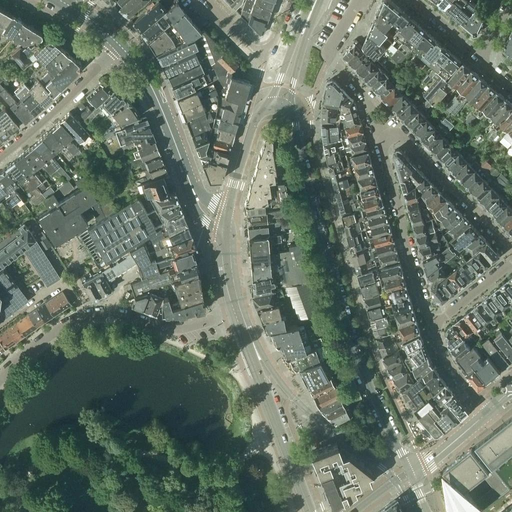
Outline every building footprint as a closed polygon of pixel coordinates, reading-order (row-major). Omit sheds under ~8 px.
[(121,0),(117,4),(121,8),(129,0),(121,0)] [(129,18),(129,17),(148,0),(129,0),(121,8),(119,10),(129,18)] [(155,19),(165,10),(166,9),(158,0),(157,0),(133,22),(141,31),(155,19)] [(225,0),(235,10),(242,4),(243,0),(225,0)] [(274,0),(246,0),(243,10),(268,18),(274,0)] [(412,19),(390,0),(382,0),(379,9),(402,28),(412,19)] [(439,0),(438,2),(447,9),(455,0),(439,0)] [(455,0),(447,9),(456,17),(470,0),(455,0)] [(464,24),(470,17),(480,6),(479,5),(478,6),(473,2),(474,0),(470,0),(456,17),(464,24)] [(183,11),(176,2),(176,1),(166,9),(165,10),(172,20),(183,11)] [(470,17),(481,26),(488,12),(487,11),(491,7),(488,4),(484,9),(480,6),(470,17)] [(0,33),(12,15),(0,7),(0,33)] [(374,21),(388,32),(393,28),(398,33),(402,28),(379,9),(374,21)] [(241,15),(259,34),(263,34),(263,33),(268,18),(243,10),(241,15)] [(178,28),(179,31),(192,21),(183,11),(172,20),(178,28)] [(6,34),(13,38),(23,21),(12,15),(0,33),(0,35),(4,37),(6,34)] [(478,32),(481,26),(470,17),(464,24),(475,33),(478,32)] [(163,28),(155,19),(141,31),(147,40),(163,28)] [(405,43),(421,26),(412,19),(402,28),(398,33),(396,35),(398,37),(395,40),(395,41),(389,48),(395,53),(399,49),(395,45),(400,39),(405,43)] [(29,25),(23,21),(13,38),(18,41),(19,39),(23,42),(25,39),(28,41),(41,37),(42,36),(41,33),(34,28),(34,27),(30,24),(29,25)] [(180,32),(186,40),(193,36),(198,33),(201,31),(192,21),(179,31),(180,32)] [(369,32),(382,43),(389,34),(388,32),(374,21),(369,32)] [(405,43),(414,50),(429,33),(421,26),(405,43)] [(164,28),(148,42),(155,52),(175,44),(171,37),(164,28)] [(244,102),(243,102),(249,83),(250,82),(230,76),(232,72),(231,72),(231,71),(238,64),(205,31),(203,29),(201,31),(198,33),(210,64),(216,58),(227,70),(227,71),(226,75),(227,76),(226,81),(229,82),(227,89),(220,88),(221,91),(217,92),(218,100),(217,106),(223,107),(229,109),(241,113),(244,102)] [(363,46),(377,60),(388,49),(382,43),(369,32),(363,46)] [(416,64),(437,40),(429,33),(414,50),(417,53),(412,60),(416,64)] [(10,52),(22,65),(27,70),(31,67),(34,70),(39,66),(61,47),(60,46),(59,44),(57,42),(55,42),(49,38),(42,44),(40,42),(39,41),(36,43),(34,42),(28,47),(26,44),(21,49),(17,45),(10,52)] [(503,48),(511,55),(511,40),(509,38),(503,48)] [(161,64),(194,49),(190,39),(174,45),(156,54),(161,64)] [(431,65),(446,48),(437,40),(416,64),(419,66),(424,59),(431,65)] [(352,64),(365,53),(355,43),(344,55),(352,64)] [(39,66),(34,70),(32,72),(42,83),(72,56),(61,47),(39,66)] [(424,88),(439,71),(454,55),(446,48),(431,65),(434,68),(420,84),(424,88)] [(198,59),(194,49),(161,64),(166,74),(198,59)] [(408,56),(404,53),(400,49),(391,58),(399,65),(408,56)] [(360,72),(373,61),(365,53),(352,64),(360,72)] [(441,86),(462,62),(454,55),(439,71),(441,73),(423,94),(428,98),(429,99),(441,86)] [(81,66),(81,65),(81,64),(81,63),(80,63),(80,62),(79,62),(79,61),(78,61),(78,60),(77,60),(76,60),(72,56),(42,83),(47,89),(52,95),(60,87),(81,66)] [(167,76),(172,86),(204,71),(199,60),(167,76)] [(208,69),(211,68),(207,60),(204,62),(203,60),(200,61),(204,70),(208,68),(208,69)] [(369,81),(381,70),(373,61),(360,72),(369,81)] [(452,82),(458,87),(473,71),(464,63),(443,88),(448,92),(449,90),(448,89),(452,84),(451,84),(452,82)] [(213,67),(211,68),(208,69),(213,79),(217,77),(213,67)] [(207,69),(204,71),(172,86),(176,96),(194,88),(194,87),(211,79),(207,69)] [(384,72),(381,70),(369,81),(377,90),(389,77),(391,75),(386,70),(384,72)] [(449,112),(481,78),(473,71),(458,87),(462,91),(457,97),(455,96),(444,109),(449,112)] [(47,89),(42,83),(32,72),(24,80),(43,103),(52,95),(47,89)] [(0,81),(4,78),(0,74),(0,73),(0,92),(24,120),(34,111),(21,97),(17,93),(13,97),(4,87),(1,89),(0,87),(0,81)] [(377,90),(385,98),(397,85),(395,84),(398,82),(391,75),(389,77),(377,90)] [(469,96),(475,102),(490,85),(481,78),(449,112),(453,116),(469,96)] [(327,85),(326,88),(334,93),(341,86),(336,81),(335,81),(332,79),(331,79),(329,80),(328,81),(329,81),(327,84),(327,85)] [(21,97),(34,111),(43,103),(24,80),(14,89),(17,93),(21,97)] [(79,114),(82,118),(113,89),(109,86),(108,86),(104,82),(104,81),(100,81),(100,82),(94,88),(85,96),(86,96),(92,102),(88,107),(80,101),(73,107),(80,114),(79,114)] [(213,81),(177,98),(181,108),(215,93),(216,92),(213,81)] [(392,106),(405,95),(400,89),(403,86),(398,82),(395,84),(397,85),(385,98),(392,106)] [(499,93),(490,85),(475,102),(480,106),(466,122),(469,124),(476,116),(478,118),(479,116),(484,109),(499,93)] [(334,93),(343,98),(347,102),(354,100),(347,94),(341,86),(334,93)] [(443,88),(441,86),(429,99),(433,103),(437,106),(449,92),(448,92),(443,88)] [(340,104),(347,102),(343,98),(334,93),(326,88),(323,101),(340,104)] [(116,89),(113,89),(82,118),(86,122),(100,110),(98,107),(100,106),(105,112),(91,125),(94,127),(107,114),(108,114),(125,98),(116,89)] [(181,108),(185,119),(205,110),(214,107),(216,97),(215,93),(181,108)] [(487,112),(492,116),(506,99),(499,93),(484,109),(479,116),(482,118),(487,112)] [(400,115),(413,103),(405,95),(392,106),(400,115)] [(126,98),(125,98),(108,114),(107,114),(114,122),(104,131),(99,136),(101,138),(113,127),(115,125),(139,116),(140,116),(134,106),(133,106),(126,98)] [(428,98),(421,106),(426,110),(433,103),(429,99),(428,98)] [(487,137),(511,109),(511,104),(506,99),(492,116),(496,120),(492,126),(493,127),(485,136),(487,137)] [(354,100),(347,102),(340,104),(340,112),(356,108),(354,100)] [(323,102),(323,111),(340,112),(340,104),(323,101),(323,102)] [(416,106),(413,103),(400,115),(409,123),(421,112),(419,110),(422,108),(419,104),(416,106)] [(0,110),(0,118),(10,131),(16,127),(15,126),(16,124),(17,125),(17,124),(17,125),(18,124),(18,125),(18,124),(19,125),(19,124),(5,107),(0,110)] [(220,117),(238,123),(241,113),(229,109),(223,107),(220,117)] [(356,108),(340,112),(340,121),(341,121),(358,115),(356,108)] [(504,126),(509,131),(511,126),(511,109),(487,137),(489,140),(493,135),(495,137),(504,126)] [(69,111),(59,121),(72,135),(74,137),(87,150),(91,146),(100,138),(91,129),(89,131),(69,111)] [(340,121),(340,112),(323,111),(322,123),(337,123),(340,123),(340,121)] [(191,134),(210,126),(207,120),(213,118),(211,115),(206,117),(204,112),(186,121),(191,134)] [(417,132),(429,120),(421,112),(409,123),(417,132)] [(217,128),(235,133),(238,123),(220,117),(214,115),(211,126),(217,128)] [(341,121),(343,128),(345,128),(361,123),(358,115),(341,121)] [(115,125),(113,127),(115,132),(124,129),(125,133),(149,124),(145,116),(139,119),(139,116),(115,125)] [(0,136),(1,138),(2,138),(7,134),(6,133),(8,131),(9,131),(10,131),(0,118),(0,136)] [(425,140),(437,128),(429,120),(417,132),(425,140)] [(74,137),(72,135),(59,121),(50,129),(74,154),(77,157),(80,154),(79,153),(81,151),(71,140),(74,137)] [(343,138),(347,137),(363,133),(361,123),(345,128),(346,135),(342,136),(343,138)] [(125,133),(124,129),(115,132),(120,144),(128,141),(152,133),(149,124),(125,133)] [(322,124),(323,133),(338,131),(338,124),(322,124)] [(441,124),(437,128),(425,140),(432,148),(444,136),(448,133),(441,124)] [(210,126),(191,134),(195,144),(204,140),(208,138),(210,126)] [(217,128),(214,137),(232,143),(235,133),(217,128)] [(50,129),(41,137),(54,151),(57,154),(61,149),(70,158),(74,154),(50,129)] [(338,132),(338,131),(323,133),(324,144),(338,141),(339,140),(339,139),(342,139),(342,132),(338,132)] [(155,141),(152,133),(128,141),(129,142),(123,144),(122,146),(123,149),(135,144),(137,149),(155,141)] [(363,133),(347,137),(350,146),(366,141),(363,133)] [(250,185),(268,182),(268,181),(274,180),(274,179),(273,173),(276,172),(274,162),(272,149),(271,146),(271,143),(271,140),(271,138),(270,137),(268,136),(267,136),(266,137),(265,138),(264,140),(261,151),(256,165),(251,182),(250,185)] [(440,157),(453,145),(444,136),(432,148),(440,157)] [(57,154),(54,151),(41,137),(33,145),(65,182),(70,177),(61,167),(53,157),(57,154)] [(229,153),(229,151),(232,143),(214,137),(211,148),(229,153)] [(204,140),(195,144),(198,154),(206,151),(204,140)] [(141,160),(160,153),(155,141),(137,149),(139,155),(132,157),(132,159),(126,161),(129,167),(139,163),(142,162),(141,160)] [(324,144),(326,152),(340,148),(344,147),(344,146),(339,147),(338,141),(324,144)] [(351,150),(352,154),(368,150),(366,141),(350,146),(345,148),(346,151),(351,150)] [(33,145),(24,152),(36,166),(40,163),(53,178),(57,174),(65,182),(33,145)] [(449,165),(460,153),(453,145),(440,157),(449,165)] [(210,154),(208,157),(226,163),(229,153),(211,148),(210,154)] [(341,155),(340,148),(326,152),(329,164),(343,159),(347,158),(346,154),(341,155)] [(398,149),(395,150),(395,151),(394,154),(398,166),(401,166),(401,165),(403,162),(408,158),(405,154),(403,152),(402,151),(402,150),(401,150),(399,149),(398,149)] [(368,150),(352,154),(352,155),(355,167),(372,162),(368,150)] [(36,166),(24,152),(14,159),(41,192),(47,188),(42,183),(32,170),(36,166)] [(449,165),(456,174),(468,162),(472,159),(469,155),(465,158),(460,153),(449,165)] [(145,171),(148,170),(164,164),(160,155),(142,162),(139,163),(142,169),(144,168),(145,171)] [(221,180),(226,163),(208,157),(206,156),(205,160),(200,158),(208,180),(209,181),(212,181),(221,180)] [(408,158),(403,162),(407,168),(409,174),(417,167),(408,158)] [(14,159),(5,167),(17,182),(21,179),(31,191),(34,195),(30,198),(36,206),(43,201),(49,210),(61,203),(59,200),(53,192),(54,191),(51,186),(42,193),(41,192),(14,159)] [(493,167),(485,159),(480,163),(488,171),(493,167)] [(329,164),(331,173),(345,168),(350,167),(348,163),(344,164),(343,160),(329,164)] [(355,167),(358,178),(375,173),(372,162),(355,167)] [(410,177),(409,174),(407,168),(403,162),(401,165),(401,166),(398,166),(401,179),(410,177)] [(472,165),(468,162),(456,174),(464,182),(476,170),(480,167),(475,162),(472,165)] [(137,184),(163,175),(167,173),(164,164),(148,170),(145,171),(147,176),(136,181),(137,184)] [(495,178),(500,173),(494,166),(489,172),(495,178)] [(17,182),(5,167),(0,170),(0,181),(18,204),(18,203),(26,214),(30,211),(25,204),(25,203),(12,186),(17,182)] [(409,174),(411,177),(417,183),(424,175),(417,167),(409,174)] [(333,181),(347,177),(345,168),(331,173),(333,181)] [(472,190),(484,179),(476,170),(464,182),(472,190)] [(358,178),(361,189),(378,184),(375,173),(358,178)] [(414,186),(411,177),(409,174),(410,177),(401,179),(405,191),(414,186)] [(170,193),(163,175),(137,184),(141,194),(144,193),(153,193),(153,192),(170,193)] [(421,193),(422,194),(433,184),(424,175),(417,183),(416,184),(422,192),(421,193)] [(497,182),(492,187),(480,199),(488,207),(500,196),(495,190),(500,186),(502,188),(506,184),(499,176),(495,180),(497,182)] [(333,181),(335,189),(349,185),(347,177),(333,181)] [(90,211),(96,221),(115,209),(108,195),(98,201),(91,190),(84,179),(75,184),(78,188),(59,200),(61,203),(49,210),(39,216),(54,241),(65,234),(66,236),(76,230),(75,229),(85,222),(78,209),(86,204),(90,211)] [(268,182),(250,185),(247,198),(246,200),(246,203),(246,205),(267,202),(290,198),(287,179),(268,182)] [(480,199),(492,187),(484,179),(472,190),(480,199)] [(0,181),(0,196),(2,195),(9,204),(11,203),(14,207),(18,204),(0,181)] [(64,195),(74,187),(68,181),(59,188),(64,195)] [(338,198),(352,194),(350,188),(352,187),(351,184),(349,185),(335,189),(338,198)] [(381,194),(378,184),(361,189),(356,190),(357,194),(362,192),(364,199),(381,194)] [(427,203),(428,204),(440,192),(433,184),(422,194),(427,202),(427,203)] [(405,191),(408,202),(418,200),(418,199),(419,199),(418,195),(420,194),(416,185),(414,186),(405,191)] [(511,191),(505,186),(503,188),(508,194),(511,191)] [(153,192),(153,193),(144,193),(141,194),(139,195),(158,229),(169,222),(183,215),(175,193),(174,191),(170,193),(153,192)] [(428,204),(435,211),(439,207),(440,208),(448,200),(440,192),(428,204)] [(338,198),(340,207),(354,203),(359,201),(358,198),(354,200),(352,194),(338,198)] [(365,202),(367,209),(384,204),(381,194),(364,199),(359,200),(360,204),(365,202)] [(126,249),(144,238),(150,234),(158,229),(139,195),(130,199),(115,209),(96,221),(77,234),(99,268),(109,261),(118,255),(126,249)] [(496,216),(508,204),(500,196),(488,207),(496,216)] [(408,202),(411,214),(421,211),(420,207),(423,206),(423,205),(426,204),(424,198),(418,200),(408,202)] [(443,221),(456,209),(448,200),(440,208),(439,207),(435,211),(434,212),(443,221)] [(246,205),(247,216),(265,214),(264,207),(271,207),(271,204),(276,204),(276,201),(267,202),(246,205)] [(356,208),(354,203),(340,207),(342,215),(361,210),(360,207),(356,208)] [(384,204),(367,209),(369,218),(386,213),(384,204)] [(504,224),(511,216),(511,207),(508,204),(496,216),(504,224)] [(411,214),(414,225),(424,222),(423,219),(426,218),(426,217),(430,215),(428,209),(421,211),(411,214)] [(448,230),(449,231),(464,217),(456,209),(443,221),(450,228),(448,230)] [(247,226),(267,223),(267,218),(275,217),(283,216),(283,215),(286,214),(286,210),(268,212),(268,214),(265,214),(247,216),(248,226),(247,226)] [(343,215),(345,225),(359,221),(364,220),(361,210),(343,215)] [(368,229),(372,228),(389,223),(386,213),(369,218),(365,219),(368,229)] [(152,242),(170,234),(188,225),(183,215),(169,222),(158,229),(150,234),(152,242)] [(464,217),(449,231),(454,237),(453,238),(454,239),(471,225),(464,217)] [(414,225),(417,236),(437,230),(434,219),(424,222),(414,225)] [(297,221),(267,223),(247,226),(248,237),(268,234),(279,233),(284,232),(283,226),(298,224),(297,221)] [(362,231),(359,221),(345,225),(348,235),(362,231)] [(446,225),(443,221),(438,224),(441,229),(446,225)] [(19,232),(14,236),(24,249),(48,285),(60,278),(46,255),(27,226),(24,222),(16,228),(19,232)] [(392,232),(389,223),(372,228),(374,234),(369,235),(369,238),(375,237),(392,232)] [(192,235),(188,225),(170,234),(152,242),(155,250),(191,236),(192,235)] [(449,261),(458,252),(465,246),(480,234),(471,225),(454,239),(453,240),(457,246),(453,250),(450,247),(442,253),(449,261)] [(437,230),(417,236),(421,247),(440,241),(437,230)] [(350,245),(364,240),(362,231),(348,235),(350,245)] [(375,237),(377,246),(394,241),(392,232),(375,237)] [(248,237),(250,251),(268,249),(267,241),(281,240),(279,233),(268,234),(248,237)] [(479,248),(480,248),(488,242),(480,234),(465,246),(469,252),(471,250),(474,253),(479,248)] [(0,315),(2,319),(27,301),(13,279),(9,273),(6,268),(5,269),(2,265),(24,249),(14,236),(0,247),(0,315)] [(154,262),(167,258),(192,250),(196,248),(191,236),(155,250),(149,253),(144,238),(126,249),(134,261),(136,260),(137,264),(153,259),(154,262)] [(51,246),(46,237),(42,239),(39,241),(44,250),(51,246)] [(367,250),(364,240),(350,245),(353,255),(369,250),(368,249),(367,250)] [(378,250),(380,256),(397,251),(394,241),(377,246),(371,248),(373,252),(378,250)] [(421,247),(424,259),(439,251),(438,250),(442,249),(440,241),(421,247)] [(272,266),(273,272),(278,272),(278,282),(280,281),(281,287),(279,287),(280,288),(282,294),(284,294),(285,301),(284,301),(289,312),(289,314),(290,314),(290,316),(295,315),(297,324),(297,325),(303,323),(320,318),(310,281),(307,272),(304,262),(299,242),(289,245),(289,249),(277,251),(277,252),(276,253),(277,265),(272,266)] [(480,248),(477,251),(478,253),(480,251),(485,256),(493,248),(488,242),(480,248)] [(493,248),(485,256),(491,263),(500,255),(493,248)] [(126,267),(134,261),(126,249),(118,255),(126,267)] [(250,251),(251,266),(264,265),(264,266),(272,266),(277,265),(276,253),(268,253),(268,249),(250,251)] [(154,262),(158,272),(158,273),(142,279),(143,280),(196,261),(192,250),(167,258),(154,262)] [(371,260),(369,250),(353,255),(355,264),(356,264),(371,260)] [(397,251),(380,256),(375,257),(376,262),(381,260),(383,266),(400,261),(399,257),(397,251)] [(424,259),(428,274),(440,265),(443,263),(440,260),(444,258),(439,251),(424,259)] [(477,251),(472,255),(484,268),(491,263),(485,256),(480,251),(478,253),(477,251)] [(118,255),(109,261),(117,273),(126,267),(118,255)] [(465,257),(464,258),(477,274),(484,268),(472,255),(467,259),(465,257)] [(463,263),(458,266),(459,267),(457,268),(468,281),(477,274),(464,258),(461,260),(463,263)] [(137,264),(142,279),(158,273),(158,272),(154,262),(153,259),(137,264)] [(356,264),(358,274),(374,269),(371,260),(356,264)] [(107,280),(117,273),(109,261),(99,268),(107,280)] [(196,261),(143,280),(131,284),(134,295),(149,291),(160,288),(160,286),(176,280),(198,273),(196,261)] [(400,262),(383,267),(386,278),(403,273),(400,262)] [(271,272),(273,272),(272,266),(264,266),(264,265),(251,266),(252,275),(271,272)] [(447,274),(446,272),(440,265),(428,274),(431,285),(440,278),(447,274)] [(458,266),(451,272),(452,274),(448,276),(459,288),(468,281),(457,268),(459,267),(458,266)] [(377,279),(374,269),(358,274),(361,283),(377,279)] [(449,270),(446,272),(447,274),(440,278),(442,281),(440,283),(449,296),(459,288),(448,276),(452,274),(451,272),(449,270)] [(101,272),(92,278),(101,294),(110,289),(101,272)] [(253,285),(253,293),(280,288),(279,287),(277,288),(276,282),(278,282),(278,272),(273,272),(271,272),(252,275),(253,285)] [(179,293),(185,291),(184,288),(188,287),(189,290),(200,287),(198,273),(176,280),(179,289),(177,289),(179,293)] [(383,290),(389,289),(407,284),(405,276),(403,273),(386,278),(388,285),(382,287),(383,290)] [(91,299),(101,294),(92,278),(82,283),(91,299)] [(443,301),(449,296),(440,283),(442,281),(440,278),(431,285),(435,299),(443,301)] [(511,282),(509,279),(500,286),(511,300),(511,282)] [(361,284),(365,298),(380,294),(377,280),(361,284)] [(410,296),(407,284),(389,289),(392,300),(410,296)] [(511,300),(500,286),(491,293),(503,309),(508,304),(511,308),(511,300)] [(156,313),(166,296),(164,287),(159,289),(159,295),(150,291),(143,308),(156,313)] [(186,293),(185,291),(179,293),(179,296),(181,295),(182,299),(201,293),(200,287),(189,290),(189,292),(186,293)] [(256,307),(279,301),(278,295),(282,294),(280,288),(253,293),(251,294),(253,298),(256,307)] [(62,291),(53,297),(61,309),(70,303),(62,291)] [(143,308),(150,291),(149,291),(134,295),(127,297),(126,302),(143,308)] [(182,299),(184,304),(186,314),(202,310),(202,309),(203,307),(204,307),(202,299),(201,293),(182,299)] [(491,293),(482,300),(495,315),(500,311),(504,316),(507,314),(503,309),(491,293)] [(365,299),(368,309),(383,303),(380,294),(365,299)] [(186,314),(184,304),(176,307),(172,295),(166,296),(156,313),(162,314),(179,315),(186,314)] [(394,306),(395,312),(413,307),(410,296),(392,300),(387,302),(388,307),(394,306)] [(52,315),(61,309),(53,297),(44,304),(52,315)] [(482,300),(473,307),(485,323),(491,318),(495,323),(499,321),(495,315),(482,300)] [(289,312),(284,301),(279,302),(279,301),(256,307),(261,319),(289,312)] [(371,318),(385,313),(383,303),(368,309),(371,318)] [(43,322),(52,315),(44,304),(35,310),(43,322)] [(416,317),(413,307),(395,312),(396,313),(389,315),(390,320),(397,318),(399,324),(416,319),(416,317)] [(491,329),(485,323),(473,307),(464,315),(480,335),(483,333),(479,328),(483,325),(488,331),(491,329)] [(35,310),(26,316),(34,328),(43,322),(35,310)] [(266,331),(270,330),(297,325),(297,324),(288,326),(285,315),(289,314),(289,312),(261,319),(266,331)] [(373,327),(388,323),(387,321),(389,321),(387,313),(385,313),(371,318),(373,327)] [(464,315),(455,322),(462,331),(465,336),(469,333),(474,329),(479,336),(480,335),(464,315)] [(25,334),(34,328),(26,316),(17,322),(25,334)] [(504,327),(510,322),(507,318),(501,323),(504,327)] [(401,331),(403,339),(420,331),(416,319),(399,324),(399,326),(393,327),(395,333),(401,331)] [(25,334),(17,322),(8,329),(17,340),(25,334)] [(447,333),(447,337),(454,332),(457,335),(462,331),(455,322),(449,327),(447,333)] [(278,344),(280,343),(301,336),(309,334),(314,332),(313,328),(305,330),(303,323),(297,325),(270,330),(273,338),(271,338),(272,341),(273,342),(274,342),(275,342),(278,344)] [(391,333),(388,323),(373,327),(376,337),(391,333)] [(500,327),(511,342),(511,333),(511,335),(501,323),(499,324),(500,327)] [(511,359),(511,342),(500,327),(491,335),(511,359)] [(8,329),(0,334),(0,336),(8,347),(17,340),(8,329)] [(407,355),(407,356),(424,342),(420,331),(403,339),(398,341),(405,356),(407,355)] [(447,338),(452,349),(464,339),(466,337),(465,336),(462,331),(457,335),(454,332),(447,337),(447,338)] [(380,347),(395,341),(392,333),(376,338),(380,347)] [(464,339),(452,349),(457,358),(470,348),(466,342),(473,338),(469,333),(465,336),(466,337),(464,339)] [(288,356),(289,356),(322,343),(320,336),(311,340),(309,334),(301,336),(280,343),(282,350),(280,351),(281,353),(283,355),(284,354),(284,355),(288,356)] [(481,342),(503,368),(511,362),(490,335),(481,342)] [(384,356),(398,350),(395,341),(380,347),(384,356)] [(466,367),(473,362),(469,357),(475,351),(476,350),(482,346),(478,341),(470,348),(457,358),(458,358),(466,367)] [(413,366),(429,355),(427,350),(424,342),(407,356),(413,366)] [(301,373),(324,361),(322,357),(325,352),(322,343),(289,356),(292,365),(297,367),(298,366),(301,373)] [(476,350),(475,351),(469,357),(473,362),(480,371),(488,381),(502,370),(482,346),(476,350)] [(389,367),(404,360),(399,350),(398,350),(384,356),(389,367)] [(419,377),(423,374),(433,366),(429,355),(413,366),(419,377)] [(333,358),(328,360),(334,371),(339,369),(333,358)] [(305,380),(308,385),(329,374),(334,372),(327,360),(324,361),(301,373),(305,380)] [(389,368),(394,378),(413,367),(410,361),(406,363),(404,360),(389,368)] [(466,373),(471,379),(480,371),(473,362),(466,367),(468,371),(466,373)] [(419,382),(425,377),(429,382),(439,375),(437,372),(433,366),(423,374),(417,379),(417,380),(419,382)] [(419,377),(413,367),(394,378),(402,391),(415,381),(419,377)] [(471,379),(479,389),(488,381),(480,371),(471,379)] [(308,385),(313,395),(334,384),(333,383),(329,374),(308,385)] [(430,397),(436,391),(446,384),(439,375),(429,382),(434,388),(427,393),(430,397)] [(406,397),(408,399),(423,387),(422,386),(419,382),(417,380),(403,392),(405,395),(404,395),(405,397),(406,397)] [(339,394),(334,384),(313,395),(318,405),(339,394)] [(452,390),(446,384),(436,391),(430,397),(433,401),(434,400),(438,397),(441,400),(452,390)] [(361,397),(358,390),(357,387),(349,390),(353,400),(361,397)] [(423,387),(408,399),(415,409),(430,397),(427,393),(423,387)] [(454,392),(447,398),(463,417),(470,411),(469,410),(454,392)] [(318,405),(327,415),(346,405),(340,393),(339,394),(318,405)] [(419,415),(431,405),(435,402),(433,401),(430,397),(415,409),(419,415)] [(454,425),(463,417),(447,398),(446,399),(449,403),(441,410),(454,425)] [(335,422),(349,414),(351,414),(346,405),(327,415),(335,422)] [(440,415),(431,405),(419,415),(418,417),(435,437),(439,437),(446,431),(436,419),(440,415)] [(443,413),(440,415),(436,419),(446,431),(454,425),(441,410),(443,413)] [(497,473),(509,487),(508,488),(478,511),(511,511),(511,416),(475,446),(497,473)] [(316,436),(315,432),(310,434),(311,438),(314,445),(319,443),(319,441),(320,440),(319,437),(317,438),(317,436),(316,436)] [(333,510),(344,502),(346,500),(348,499),(362,488),(361,486),(371,482),(370,480),(365,466),(366,465),(350,452),(342,446),(338,447),(336,442),(310,452),(319,477),(320,477),(321,482),(322,482),(325,489),(324,489),(328,498),(331,505),(333,510)] [(466,490),(489,470),(472,448),(444,470),(452,478),(447,479),(449,490),(450,489),(453,487),(460,497),(461,496),(460,495),(466,490)] [(394,500),(385,507),(378,511),(402,511),(397,500),(397,501),(395,500),(394,500)]
